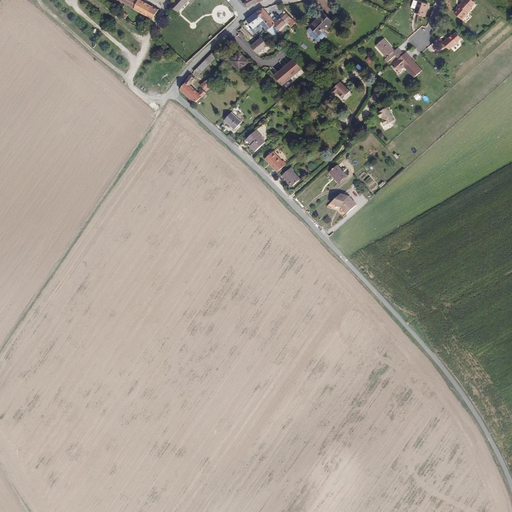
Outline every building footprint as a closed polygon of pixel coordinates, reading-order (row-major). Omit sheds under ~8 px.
[(140,0),(116,0),(124,4),(152,19),(158,9),(140,0)] [(177,0),(172,6),(180,14),(193,0),(177,0)] [(424,15),(429,4),(419,0),(414,11),(424,15)] [(470,8),(469,8),(473,3),(470,0),(461,0),(459,3),(460,4),(454,12),(461,18),(470,8)] [(274,23),(263,9),(258,13),(271,29),(272,28),(275,32),(277,30),(278,31),(291,19),(286,15),(278,22),(276,24),(274,23)] [(271,29),(258,13),(246,21),(253,29),(251,30),(255,35),(263,29),(261,27),(263,25),(268,31),(271,29)] [(320,38),(333,24),(324,15),(310,28),(320,38)] [(454,46),(459,41),(462,38),(456,31),(452,34),(447,39),(446,38),(443,41),(450,48),(453,45),(454,46)] [(227,40),(223,45),(229,51),(235,44),(229,38),(227,40)] [(258,56),(269,47),(261,38),(251,47),(258,56)] [(395,52),(384,39),(376,46),(384,56),(383,57),(388,63),(396,56),(398,59),(404,54),(399,48),(395,52)] [(199,75),(217,57),(214,53),(201,66),(195,72),(199,75)] [(422,70),(406,53),(392,66),(398,72),(404,66),(414,78),(422,70)] [(240,72),(249,64),(240,54),(231,63),(240,72)] [(281,84),(302,67),(293,58),(273,75),(281,84)] [(193,103),(206,90),(202,87),(198,91),(191,84),(196,78),(191,74),(185,80),(185,82),(179,88),(193,103)] [(208,84),(212,81),(208,77),(201,84),(207,89),(210,86),(208,84)] [(350,90),(337,78),(335,81),(337,83),(333,88),(337,92),(338,91),(344,97),(350,90)] [(389,107),(378,112),(385,126),(396,120),(389,107)] [(245,126),(236,116),(228,123),(238,133),(245,126)] [(266,142),(256,131),(247,140),(258,150),(266,142)] [(288,163),(273,148),(265,156),(280,171),(288,163)] [(347,176),(337,166),(329,173),(339,184),(347,176)] [(300,178),(290,167),(283,174),(294,184),(300,178)] [(357,205),(349,196),(343,194),(333,203),(342,206),(348,212),(357,205)]
